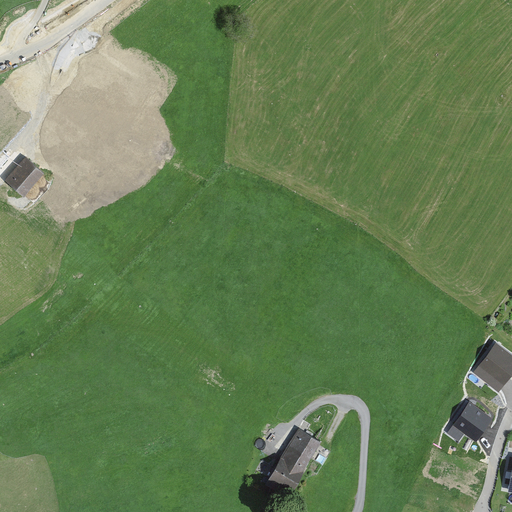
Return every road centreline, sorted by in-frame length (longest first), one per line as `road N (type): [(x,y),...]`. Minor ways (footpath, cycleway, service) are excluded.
road 1 (track): [(29,152),(40,100),(69,48),(68,27)]
road 2 (tertiary): [(0,64),(105,0)]
